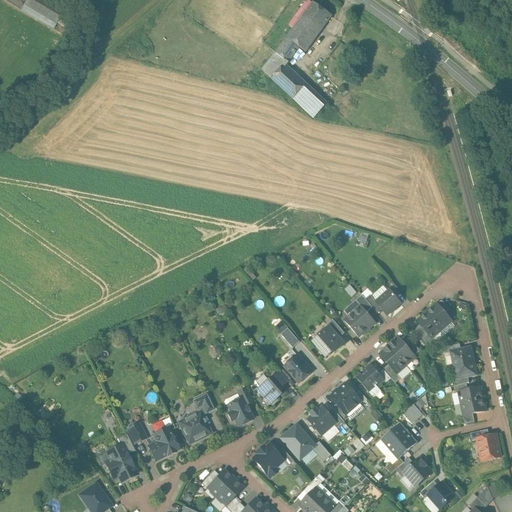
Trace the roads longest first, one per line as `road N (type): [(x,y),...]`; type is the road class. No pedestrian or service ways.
road 1 (residential): [(225,450),(272,428),(456,277),(473,288),(501,420)]
road 2 (secondary): [(511,120),(362,0)]
